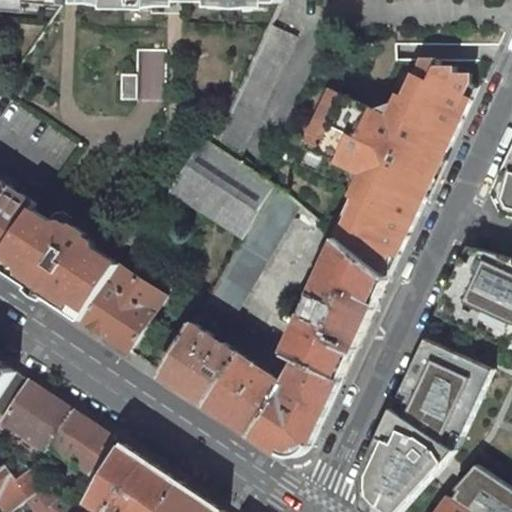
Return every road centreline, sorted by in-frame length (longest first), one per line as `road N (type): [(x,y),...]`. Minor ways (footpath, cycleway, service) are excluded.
road 1 (secondary): [(0,312),(292,511)]
road 2 (residential): [(453,215),(315,511)]
road 3 (residential): [(511,85),(453,215)]
